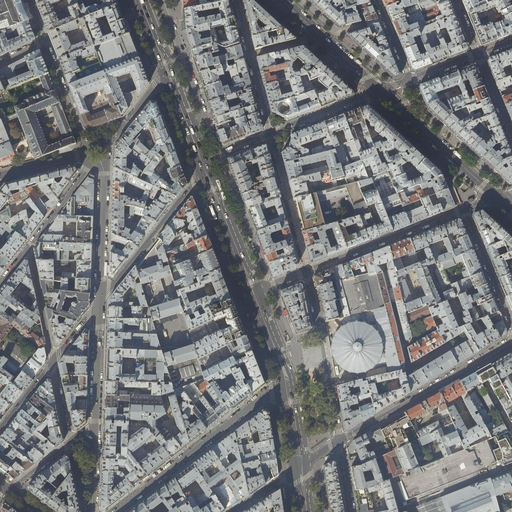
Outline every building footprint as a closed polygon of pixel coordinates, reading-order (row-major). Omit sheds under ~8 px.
[(0,0),(0,32),(1,32),(2,35),(4,34),(6,33),(12,31),(14,30),(13,27),(28,21),(23,8),(19,0),(0,0)] [(40,12),(42,19),(56,14),(52,5),(60,2),(60,1),(63,0),(64,0),(65,0),(67,0),(70,8),(77,5),(76,2),(75,0),(49,0),(37,5),(40,12)] [(116,0),(96,0),(97,1),(98,2),(101,1),(103,5),(99,7),(95,5),(85,9),(82,0),(81,0),(80,0),(76,2),(77,5),(81,15),(84,14),(85,16),(82,17),(83,19),(108,8),(111,7),(118,4),(116,0)] [(208,5),(206,0),(198,0),(196,1),(195,0),(182,0),(183,10),(208,5)] [(259,19),(263,24),(271,16),(261,7),(253,0),(244,0),(249,18),(251,27),(257,25),(256,22),(259,19)] [(308,0),(310,1),(323,13),(335,0),(308,0)] [(342,3),(340,0),(335,0),(323,13),(331,20),(339,27),(345,26),(340,11),(338,13),(336,10),(342,3)] [(369,0),(354,0),(347,3),(346,0),(340,0),(342,3),(343,6),(343,7),(344,10),(345,10),(350,8),(355,7),(370,1),(369,0)] [(420,12),(421,12),(416,0),(405,0),(399,3),(386,8),(390,17),(392,23),(420,12)] [(416,0),(421,12),(449,1),(448,0),(416,0)] [(476,0),(462,0),(463,3),(467,13),(485,6),(487,5),(485,1),(484,0),(476,0)] [(511,5),(511,4),(509,0),(498,0),(487,5),(485,6),(489,18),(494,15),(491,9),(495,7),(498,13),(502,12),(504,17),(511,13),(511,5)] [(233,17),(231,10),(230,6),(229,1),(208,5),(183,10),(184,21),(184,22),(184,31),(197,26),(209,24),(233,17)] [(372,5),(370,1),(355,7),(358,14),(360,13),(359,11),(360,11),(359,8),(360,8),(362,12),(361,13),(361,14),(361,15),(362,15),(363,15),(365,20),(364,20),(363,20),(361,16),(359,17),(361,21),(365,20),(366,22),(377,19),(375,15),(372,5)] [(449,1),(421,12),(420,12),(426,26),(436,23),(455,15),(453,10),(450,4),(449,1)] [(122,3),(118,4),(122,15),(126,14),(122,3)] [(124,20),(123,17),(122,15),(118,4),(111,7),(112,10),(109,11),(108,8),(83,19),(93,46),(94,47),(119,37),(118,35),(121,34),(122,36),(129,34),(124,20)] [(45,25),(48,32),(83,19),(82,17),(81,15),(77,5),(70,8),(68,9),(71,17),(59,22),(56,14),(42,19),(45,25)] [(489,18),(485,6),(467,13),(474,30),(481,46),(495,40),(497,39),(491,22),(482,26),(479,19),(487,16),(489,20),(490,20),(489,18)] [(344,10),(343,7),(341,8),(339,8),(340,11),(345,26),(361,21),(359,17),(358,14),(355,7),(350,8),(351,13),(347,14),(345,13),(345,10),(344,10)] [(420,12),(392,23),(393,24),(395,30),(397,34),(398,37),(417,30),(426,26),(420,12)] [(502,12),(498,13),(494,15),(489,18),(490,20),(491,22),(497,39),(510,34),(511,33),(511,13),(504,17),(502,12)] [(455,15),(436,23),(441,37),(461,29),(460,27),(457,20),(455,15)] [(271,16),(263,24),(257,25),(251,27),(254,36),(267,33),(268,32),(268,31),(269,31),(269,30),(270,29),(271,28),(272,31),(282,29),(283,27),(276,21),(271,16)] [(235,25),(233,17),(209,24),(210,30),(211,38),(216,36),(217,36),(215,27),(224,25),(226,34),(237,31),(235,25)] [(93,46),(83,19),(48,32),(53,46),(58,59),(82,50),(86,49),(93,46)] [(0,35),(0,49),(2,55),(17,47),(35,39),(31,29),(28,21),(13,27),(14,30),(12,31),(13,34),(18,33),(20,37),(16,39),(11,40),(11,41),(7,42),(4,34),(2,35),(0,35)] [(384,36),(381,29),(379,23),(368,26),(368,27),(364,29),(369,42),(384,36)] [(450,58),(441,37),(436,23),(426,26),(417,30),(423,42),(432,65),(434,64),(450,58)] [(210,30),(209,24),(197,26),(184,31),(188,41),(190,49),(191,50),(212,44),(211,38),(201,41),(198,33),(210,30)] [(283,27),(282,29),(285,42),(295,39),(295,38),(286,30),(283,27)] [(282,29),(272,31),(271,32),(273,39),(269,40),(267,33),(254,36),(252,37),(253,43),(255,50),(264,47),(285,42),(282,29)] [(363,49),(369,42),(364,29),(347,33),(346,34),(355,42),(363,49)] [(467,51),(467,49),(468,48),(464,38),(461,29),(441,37),(450,58),(458,54),(467,51)] [(417,30),(398,37),(398,38),(400,42),(402,46),(403,50),(423,42),(417,30)] [(238,35),(237,31),(226,34),(222,35),(223,40),(228,39),(228,41),(218,43),(216,36),(211,38),(212,44),(214,44),(217,45),(225,48),(240,43),(238,35)] [(96,53),(100,63),(103,70),(138,56),(137,53),(132,41),(129,34),(122,36),(119,37),(94,47),(96,53)] [(387,42),(384,36),(369,42),(363,49),(369,55),(375,60),(381,53),(390,50),(387,42)] [(415,71),(422,68),(432,65),(423,42),(403,50),(412,70),(415,71)] [(218,50),(217,45),(214,44),(212,44),(191,50),(193,58),(204,55),(202,50),(207,49),(209,54),(210,54),(224,50),(224,49),(218,50)] [(212,59),(210,54),(209,54),(204,55),(193,58),(194,60),(198,73),(228,64),(227,62),(234,60),(235,62),(244,59),(243,54),(241,45),(225,50),(227,55),(212,59)] [(320,61),(312,54),(303,45),(287,50),(290,62),(287,63),(291,79),(307,74),(307,73),(311,71),(320,61)] [(60,63),(65,76),(80,70),(76,61),(77,60),(76,58),(82,56),(83,59),(96,53),(94,47),(93,46),(86,49),(86,51),(83,52),(82,52),(82,50),(58,59),(59,61),(60,63)] [(24,58),(27,64),(30,73),(16,78),(1,84),(4,91),(8,90),(39,77),(48,74),(44,62),(39,50),(24,58)] [(290,62),(287,50),(257,58),(259,64),(260,71),(277,66),(275,62),(274,62),(274,59),(283,57),(285,64),(287,63),(290,62)] [(395,62),(390,50),(381,53),(375,60),(379,65),(393,78),(394,78),(395,78),(396,78),(397,77),(399,75),(400,75),(400,74),(395,62)] [(503,53),(496,55),(501,69),(502,69),(506,67),(511,65),(511,68),(511,54),(510,50),(503,53)] [(506,78),(502,69),(501,69),(496,55),(494,56),(489,58),(488,60),(487,62),(491,71),(496,82),(506,78)] [(134,102),(139,95),(149,83),(138,56),(103,70),(121,117),(122,117),(134,102)] [(23,65),(27,64),(24,58),(11,64),(0,69),(0,81),(1,84),(16,78),(13,70),(23,66),(23,65)] [(246,66),(244,59),(235,62),(228,64),(198,73),(202,85),(203,88),(220,82),(218,77),(224,75),(223,73),(229,71),(231,79),(248,74),(246,67),(246,66)] [(353,95),(353,93),(353,91),(335,75),(320,61),(311,71),(307,73),(307,74),(310,80),(318,77),(318,76),(319,77),(319,78),(320,78),(319,79),(319,81),(327,88),(327,89),(320,92),(316,88),(313,89),(314,91),(321,107),(343,98),(353,95)] [(84,125),(90,128),(108,122),(115,120),(121,117),(103,70),(100,63),(80,70),(65,76),(67,81),(77,105),(80,115),(84,125)] [(462,69),(457,71),(466,93),(468,93),(465,85),(467,84),(465,81),(469,80),(473,91),(484,86),(482,82),(481,79),(475,64),(462,69)] [(457,71),(443,76),(438,78),(443,90),(444,93),(446,97),(452,112),(455,111),(460,109),(459,107),(460,107),(460,106),(461,106),(462,109),(466,107),(471,105),(469,99),(468,97),(466,93),(457,71)] [(52,84),(48,74),(39,77),(45,92),(25,101),(24,101),(25,103),(24,103),(24,104),(15,107),(14,107),(15,108),(16,113),(57,96),(52,84)] [(250,82),(248,74),(231,79),(234,87),(232,88),(231,87),(229,88),(228,86),(222,88),(220,82),(203,88),(204,90),(208,103),(252,88),(250,82)] [(307,74),(291,79),(264,86),(267,97),(271,113),(274,113),(276,113),(276,111),(276,110),(276,108),(277,106),(277,105),(279,103),(281,102),(314,91),(313,89),(310,80),(307,74)] [(506,95),(502,96),(501,96),(505,105),(511,102),(511,75),(510,77),(506,78),(496,82),(500,92),(506,90),(505,87),(511,84),(511,94),(506,97),(506,95)] [(436,93),(443,90),(438,78),(429,81),(420,85),(419,87),(422,95),(426,105),(446,97),(444,93),(437,96),(436,93)] [(486,91),(484,86),(473,91),(475,96),(469,99),(471,105),(475,104),(479,102),(489,98),(486,91)] [(213,119),(256,105),(254,97),(252,88),(208,103),(211,111),(213,119)] [(11,98),(8,90),(4,91),(1,93),(0,93),(0,119),(6,117),(4,115),(4,114),(5,113),(3,112),(3,111),(2,109),(1,109),(0,109),(0,102),(2,103),(3,102),(5,102),(8,101),(7,101),(9,99),(11,98)] [(282,116),(283,117),(285,119),(287,120),(321,107),(314,91),(281,102),(279,103),(277,105),(277,106),(276,108),(276,110),(276,111),(276,113),(276,114),(277,114),(279,115),(279,114),(279,113),(278,112),(279,111),(280,110),(279,108),(283,104),(283,102),(285,103),(287,103),(288,104),(289,105),(290,106),(290,108),(290,110),(284,113),(283,114),(284,115),(283,115),(282,116)] [(66,119),(63,110),(57,96),(16,113),(19,119),(29,144),(29,145),(30,147),(31,150),(31,151),(32,153),(33,153),(35,160),(36,160),(35,159),(57,151),(58,154),(72,150),(76,144),(71,132),(66,119)] [(435,116),(443,123),(452,112),(446,97),(426,105),(428,109),(435,116)] [(479,102),(480,104),(475,106),(475,104),(471,105),(466,107),(473,122),(478,120),(495,113),(492,105),(489,98),(479,102)] [(142,111),(134,121),(144,130),(150,123),(162,117),(159,110),(158,107),(156,102),(150,101),(142,111)] [(258,110),(256,105),(213,119),(214,120),(216,125),(238,119),(244,117),(258,113),(258,110)] [(359,108),(364,121),(367,120),(366,121),(368,123),(368,126),(369,127),(370,126),(371,127),(372,127),(373,127),(374,126),(376,128),(375,130),(380,135),(389,124),(379,115),(368,105),(364,106),(359,108)] [(473,122),(466,107),(462,109),(461,109),(467,116),(468,117),(460,121),(454,115),(456,113),(455,111),(452,112),(443,123),(450,130),(457,136),(468,124),(473,122)] [(375,149),(373,144),(364,121),(359,108),(351,111),(343,114),(368,179),(372,178),(371,177),(388,171),(385,166),(381,154),(378,148),(375,149)] [(3,125),(19,119),(16,113),(6,117),(0,119),(0,159),(14,154),(11,146),(25,141),(21,132),(8,138),(3,125)] [(261,121),(258,113),(244,117),(245,120),(248,119),(249,119),(250,122),(246,123),(250,135),(255,133),(261,130),(262,129),(262,128),(261,121)] [(497,119),(495,113),(478,120),(480,122),(482,124),(487,128),(489,130),(500,126),(497,119)] [(323,122),(333,147),(335,150),(336,154),(337,157),(341,167),(348,184),(357,181),(368,179),(343,114),(333,118),(323,122)] [(133,164),(142,173),(170,138),(166,127),(162,117),(150,123),(144,130),(139,135),(136,139),(129,147),(139,156),(135,159),(134,161),(133,160),(131,162),(133,164)] [(245,120),(244,117),(238,119),(245,137),(246,136),(250,135),(246,123),(245,120)] [(227,140),(221,142),(223,146),(238,139),(245,137),(238,119),(216,125),(215,126),(216,128),(217,131),(223,130),(227,140)] [(475,126),(480,122),(478,120),(473,122),(468,124),(457,136),(464,142),(469,147),(487,128),(482,124),(479,127),(479,129),(481,131),(477,135),(472,130),(473,129),(474,129),(476,128),(476,127),(475,126)] [(127,131),(121,139),(129,147),(136,139),(135,137),(138,134),(139,135),(144,130),(134,121),(132,124),(127,131)] [(291,137),(290,141),(288,145),(287,147),(297,152),(298,153),(300,159),(332,151),(331,147),(333,147),(323,122),(308,128),(291,134),(291,137)] [(395,129),(389,124),(380,135),(379,136),(378,137),(380,139),(382,139),(384,137),(387,140),(386,141),(383,142),(380,141),(373,144),(375,149),(378,148),(390,143),(399,134),(395,129)] [(504,134),(500,126),(489,130),(492,137),(495,145),(506,140),(504,134)] [(484,136),(489,130),(487,128),(469,147),(476,153),(482,159),(495,145),(492,137),(486,144),(485,143),(482,140),(481,140),(482,139),(481,139),(480,139),(483,136),(484,136)] [(217,132),(221,142),(227,140),(223,130),(217,131),(217,132)] [(413,146),(399,134),(390,143),(378,148),(381,154),(387,151),(391,160),(392,160),(392,152),(401,148),(405,151),(409,151),(413,146)] [(176,154),(170,138),(142,173),(141,177),(144,179),(143,180),(140,179),(139,179),(153,186),(154,187),(164,173),(163,172),(159,177),(152,172),(156,166),(159,167),(161,164),(159,163),(165,155),(166,156),(166,157),(165,157),(165,158),(167,164),(166,166),(164,166),(165,168),(163,170),(165,172),(167,170),(169,169),(170,171),(180,166),(176,154)] [(114,148),(114,150),(120,151),(126,157),(130,154),(135,159),(139,156),(129,147),(121,139),(118,143),(114,148)] [(502,161),(511,157),(511,154),(509,148),(506,140),(495,145),(482,159),(489,165),(494,170),(502,161)] [(269,154),(269,153),(267,146),(265,144),(254,149),(249,150),(253,161),(269,154)] [(420,152),(413,146),(409,151),(401,160),(385,166),(388,171),(391,179),(404,174),(401,166),(407,162),(408,162),(409,162),(413,166),(411,167),(413,170),(416,168),(426,158),(420,152)] [(283,152),(281,153),(284,162),(284,163),(300,159),(298,153),(297,152),(287,147),(285,150),(284,150),(283,152)] [(114,160),(113,168),(139,179),(140,179),(141,177),(142,173),(133,164),(132,172),(131,171),(128,168),(128,170),(126,169),(126,157),(120,151),(114,150),(114,160)] [(245,164),(253,161),(249,150),(240,154),(227,159),(230,166),(242,161),(243,164),(245,164)] [(332,151),(300,159),(284,163),(287,172),(289,181),(319,173),(341,167),(337,157),(335,158),(335,157),(334,154),(336,154),(335,150),(332,151)] [(261,177),(251,180),(253,185),(261,182),(262,182),(275,178),(270,159),(269,154),(253,161),(245,164),(246,167),(258,162),(261,177)] [(511,184),(511,157),(502,161),(494,170),(502,177),(510,184),(511,184)] [(433,165),(426,158),(416,168),(422,174),(422,175),(422,176),(408,182),(405,174),(404,174),(391,179),(397,193),(403,191),(402,189),(408,186),(409,188),(430,180),(430,178),(430,177),(429,176),(430,174),(435,178),(442,175),(441,172),(433,165)] [(248,172),(246,167),(245,164),(243,164),(242,161),(230,166),(235,179),(241,195),(255,190),(254,188),(251,189),(251,187),(253,186),(253,185),(251,180),(249,176),(250,176),(248,171),(248,172)] [(64,168),(58,170),(60,178),(62,177),(63,179),(65,179),(69,183),(79,171),(79,170),(76,165),(64,168)] [(182,190),(183,190),(187,184),(184,175),(180,166),(170,171),(169,169),(167,170),(165,172),(164,173),(154,187),(160,189),(161,190),(176,197),(177,198),(181,191),(182,190)] [(348,184),(341,167),(319,173),(321,180),(320,180),(323,191),(348,184)] [(153,186),(139,179),(113,168),(113,185),(112,200),(123,202),(123,206),(124,206),(127,206),(132,206),(135,207),(144,209),(145,204),(146,201),(147,199),(148,197),(150,193),(153,186)] [(48,172),(38,175),(44,182),(46,186),(53,184),(56,182),(59,181),(60,178),(58,170),(48,172)] [(376,190),(380,200),(397,193),(391,179),(388,171),(371,177),(372,178),(373,182),(376,190)] [(321,180),(319,173),(289,181),(291,190),(293,196),(293,198),(296,198),(309,194),(305,181),(309,180),(309,181),(310,182),(311,182),(312,182),(313,181),(313,182),(320,180),(321,180)] [(4,184),(0,189),(0,192),(8,197),(12,196),(10,192),(19,189),(20,193),(24,191),(24,190),(29,188),(29,186),(39,182),(40,184),(44,182),(38,175),(21,179),(4,184)] [(442,175),(435,178),(430,180),(409,188),(403,191),(397,193),(401,204),(403,207),(420,200),(428,197),(427,194),(426,194),(424,195),(422,190),(427,188),(428,188),(432,187),(435,194),(448,189),(445,182),(442,175)] [(55,222),(48,231),(47,230),(43,236),(38,242),(56,243),(92,244),(92,231),(92,227),(93,204),(94,187),(94,180),(87,177),(77,192),(54,221),(55,222)] [(276,180),(275,178),(262,182),(263,185),(262,184),(261,184),(261,182),(253,185),(253,186),(254,188),(255,190),(241,195),(242,196),(244,202),(260,196),(261,196),(270,193),(278,190),(278,188),(276,180)] [(372,178),(368,179),(357,181),(360,188),(373,182),(372,178)] [(63,190),(69,183),(65,179),(63,179),(63,180),(60,184),(58,184),(56,182),(53,184),(52,184),(51,186),(50,190),(57,199),(63,190)] [(363,195),(360,188),(357,181),(348,184),(323,191),(309,194),(296,198),(301,219),(303,225),(305,231),(316,228),(325,225),(319,202),(348,194),(358,217),(359,216),(363,215),(370,214),(367,207),(363,195)] [(30,199),(45,218),(53,207),(59,200),(57,199),(50,190),(46,186),(44,182),(40,184),(29,188),(24,190),(24,191),(30,199)] [(172,202),(176,197),(161,190),(160,191),(161,192),(162,193),(161,196),(158,195),(157,197),(156,198),(154,197),(158,190),(159,191),(160,189),(154,187),(153,186),(150,193),(148,197),(157,201),(168,207),(172,202)] [(454,204),(448,189),(435,194),(439,204),(432,207),(428,197),(420,200),(428,217),(437,214),(443,212),(455,207),(455,206),(454,204)] [(260,196),(262,204),(280,198),(279,191),(278,190),(270,193),(270,194),(268,195),(269,198),(264,200),(263,197),(262,198),(261,196),(260,196)] [(376,190),(363,195),(367,207),(371,205),(373,204),(373,203),(373,202),(374,202),(376,202),(376,204),(375,204),(375,205),(376,207),(375,207),(381,220),(381,221),(382,222),(383,222),(384,223),(383,224),(382,224),(381,224),(380,224),(375,226),(379,237),(381,236),(393,231),(388,219),(385,211),(380,200),(376,190)] [(2,224),(19,234),(27,241),(28,240),(32,235),(26,210),(23,204),(30,199),(24,191),(20,193),(12,196),(8,197),(12,218),(10,219),(11,220),(10,222),(9,223),(8,223),(7,223),(6,223),(5,222),(2,224)] [(0,219),(2,224),(5,222),(6,223),(7,223),(8,223),(9,223),(10,222),(11,220),(10,219),(12,218),(8,197),(0,192),(0,219)] [(380,200),(385,211),(389,209),(395,207),(401,204),(397,193),(380,200)] [(262,204),(260,196),(244,202),(247,208),(247,209),(259,205),(262,204)] [(163,214),(168,207),(157,201),(148,197),(147,199),(153,202),(150,206),(145,204),(144,209),(143,214),(156,222),(162,215),(163,214)] [(181,208),(173,219),(185,221),(183,217),(185,215),(184,213),(185,212),(187,213),(187,212),(197,209),(193,198),(192,197),(191,197),(190,197),(183,206),(181,208)] [(279,218),(266,222),(268,227),(279,224),(286,221),(283,210),(281,200),(280,198),(262,204),(259,205),(261,210),(275,206),(279,218)] [(23,204),(26,210),(32,235),(43,220),(45,218),(30,199),(23,204)] [(112,210),(111,220),(132,220),(134,214),(135,207),(132,206),(127,206),(127,212),(130,212),(130,214),(124,214),(124,206),(123,206),(123,202),(112,200),(112,210)] [(428,217),(420,200),(403,207),(405,212),(410,225),(422,220),(428,217)] [(401,204),(395,207),(398,213),(399,213),(399,214),(405,212),(403,207),(401,204)] [(266,222),(261,210),(259,205),(247,209),(252,221),(256,232),(268,227),(266,222)] [(157,222),(156,222),(143,214),(144,209),(135,207),(134,214),(142,216),(143,216),(138,225),(131,223),(129,230),(130,230),(134,232),(144,237),(145,238),(151,230),(153,228),(157,222)] [(173,219),(168,225),(174,237),(177,235),(175,230),(179,228),(184,225),(185,225),(184,224),(187,223),(185,220),(187,219),(187,222),(190,222),(191,225),(189,226),(188,227),(188,228),(188,229),(190,229),(192,229),(193,232),(193,233),(191,234),(193,241),(207,235),(202,222),(197,209),(187,212),(187,213),(185,215),(183,217),(185,221),(173,219)] [(390,211),(389,209),(385,211),(388,219),(394,216),(393,213),(392,214),(391,212),(390,211)] [(489,216),(482,210),(477,211),(474,213),(473,215),(473,216),(476,225),(479,233),(488,229),(495,222),(489,216)] [(388,219),(393,231),(401,228),(410,225),(405,212),(399,214),(394,216),(388,219)] [(372,240),(379,237),(375,226),(370,214),(363,215),(359,216),(369,241),(372,240)] [(347,249),(358,245),(369,241),(359,216),(358,217),(337,222),(347,249)] [(459,218),(443,225),(450,242),(453,241),(452,238),(454,237),(454,236),(459,234),(459,235),(457,236),(456,237),(457,239),(467,235),(464,227),(460,219),(459,218)] [(111,226),(111,234),(122,236),(126,228),(129,230),(131,223),(132,220),(111,220),(111,226)] [(281,230),(285,241),(287,247),(293,245),(289,233),(286,221),(279,224),(281,230)] [(322,240),(320,240),(314,242),(315,246),(306,248),(310,263),(311,263),(335,254),(347,249),(337,222),(325,225),(316,228),(318,233),(319,239),(321,238),(322,240)] [(488,229),(479,233),(482,240),(486,248),(495,244),(494,241),(497,239),(500,242),(502,241),(509,234),(502,228),(495,222),(488,229)] [(0,252),(2,255),(11,262),(19,251),(27,241),(19,234),(2,224),(0,224),(0,252)] [(283,248),(287,247),(285,241),(275,244),(272,243),(272,242),(272,241),(270,237),(270,236),(271,233),(281,230),(279,224),(268,227),(256,232),(261,244),(265,255),(275,251),(283,248)] [(168,225),(162,233),(157,238),(158,238),(160,240),(165,254),(172,252),(171,250),(172,250),(173,250),(174,251),(175,251),(184,248),(184,247),(185,246),(193,241),(191,234),(190,234),(190,233),(188,232),(187,233),(186,230),(179,234),(177,235),(174,237),(168,225)] [(455,257),(450,242),(443,225),(434,228),(423,233),(429,246),(429,248),(435,263),(436,265),(442,262),(455,257)] [(141,242),(144,237),(134,232),(131,236),(128,234),(130,230),(129,230),(126,228),(122,236),(121,238),(132,243),(137,246),(141,242)] [(316,228),(305,231),(302,232),(304,240),(306,248),(315,246),(314,242),(312,233),(316,232),(316,233),(318,233),(316,228)] [(416,235),(410,238),(415,252),(429,246),(423,233),(416,235)] [(121,238),(122,236),(111,234),(111,244),(110,252),(127,259),(128,259),(138,247),(137,246),(132,243),(121,238)] [(511,237),(509,234),(502,241),(504,246),(507,253),(511,251),(511,237)] [(210,242),(207,235),(193,241),(185,246),(184,247),(184,248),(175,251),(174,251),(173,250),(172,250),(171,250),(172,252),(165,254),(167,261),(168,266),(169,267),(193,257),(192,255),(175,262),(173,254),(183,251),(196,244),(200,255),(213,250),(210,242)] [(473,250),(470,242),(467,235),(457,239),(453,241),(450,242),(455,257),(473,250)] [(404,269),(400,259),(393,262),(398,284),(399,286),(402,300),(406,314),(419,309),(428,305),(434,302),(415,253),(415,252),(410,238),(399,242),(392,245),(389,246),(392,260),(409,254),(409,255),(408,257),(412,266),(404,269)] [(152,249),(136,269),(138,276),(139,280),(148,307),(151,319),(152,321),(183,311),(179,299),(167,302),(160,278),(171,275),(171,273),(169,267),(168,266),(163,267),(162,263),(167,261),(165,254),(160,240),(152,249)] [(504,246),(502,241),(500,242),(495,244),(486,248),(487,251),(495,269),(498,278),(510,273),(505,261),(511,258),(511,251),(507,253),(499,257),(499,255),(497,249),(504,246)] [(38,242),(36,245),(34,248),(34,249),(36,260),(62,260),(62,250),(56,250),(56,243),(38,242)] [(72,261),(77,261),(91,261),(92,253),(92,244),(56,243),(56,250),(62,250),(62,260),(72,261)] [(294,250),(293,245),(287,247),(283,248),(284,254),(282,255),(281,254),(280,255),(277,256),(275,251),(265,255),(268,262),(268,263),(295,256),(294,250)] [(398,284),(393,262),(392,260),(389,246),(380,250),(371,253),(376,272),(384,305),(390,303),(393,302),(396,301),(402,300),(399,286),(397,287),(397,285),(396,285),(396,284),(398,284)] [(419,252),(415,253),(434,302),(428,305),(429,308),(435,306),(438,304),(441,303),(436,290),(426,267),(435,263),(429,248),(425,249),(424,251),(428,260),(424,261),(421,252),(419,252)] [(216,257),(213,250),(200,255),(193,257),(169,267),(171,273),(180,271),(182,279),(174,282),(177,292),(198,283),(197,278),(220,269),(216,257)] [(474,253),(473,250),(455,257),(442,262),(443,266),(462,258),(465,264),(460,267),(465,279),(482,272),(477,258),(474,253)] [(0,252),(0,267),(4,271),(7,267),(11,262),(2,255),(0,252)] [(121,267),(127,259),(110,252),(110,262),(110,263),(109,273),(111,274),(114,275),(119,269),(121,267)] [(354,260),(342,265),(344,272),(346,279),(353,277),(350,270),(356,268),(356,269),(359,268),(360,269),(363,268),(362,265),(367,263),(369,270),(368,271),(368,270),(366,269),(354,272),(353,274),(354,277),(376,272),(371,253),(354,260)] [(285,272),(296,268),(298,265),(298,264),(295,256),(268,263),(270,268),(274,277),(285,272)] [(31,278),(28,261),(24,260),(8,281),(0,291),(0,295),(17,309),(35,323),(37,325),(41,324),(39,312),(31,278)] [(38,270),(40,279),(61,282),(61,279),(91,279),(91,271),(91,261),(77,261),(76,277),(74,277),(74,274),(72,273),(54,273),(54,265),(70,265),(72,263),(72,261),(62,260),(36,260),(38,270)] [(443,266),(442,262),(436,265),(437,268),(434,273),(433,273),(439,289),(441,288),(446,301),(447,301),(455,297),(450,285),(443,266)] [(339,266),(332,269),(337,281),(340,280),(345,298),(349,314),(350,316),(333,320),(341,328),(336,333),(335,332),(335,333),(336,334),(333,340),(332,339),(331,341),(332,341),(332,345),(329,345),(330,347),(330,349),(331,349),(332,355),(331,355),(332,357),(331,357),(332,360),(333,360),(333,359),(334,359),(336,362),(335,363),(336,364),(337,363),(342,368),(341,369),(342,370),(343,369),(349,372),(348,372),(350,373),(350,372),(356,373),(356,374),(358,374),(358,373),(364,372),(365,372),(366,372),(365,371),(371,368),(372,369),(373,368),(372,367),(374,365),(374,366),(384,364),(383,359),(385,359),(389,373),(401,370),(384,305),(376,272),(354,277),(353,277),(346,279),(344,272),(342,265),(339,266)] [(117,288),(113,293),(108,300),(108,301),(108,307),(122,307),(131,307),(148,307),(139,280),(138,280),(137,283),(136,283),(135,281),(138,276),(136,269),(135,266),(122,282),(117,288)] [(185,317),(208,308),(232,299),(226,283),(220,269),(197,278),(198,283),(177,292),(178,297),(180,297),(181,298),(179,299),(183,311),(185,317)] [(319,286),(337,281),(332,269),(328,270),(314,275),(314,276),(314,277),(316,286),(319,286)] [(484,276),(482,272),(465,279),(450,285),(455,297),(458,296),(487,284),(484,276)] [(511,277),(510,273),(498,278),(502,288),(506,297),(511,293),(511,277)] [(49,320),(51,321),(53,314),(52,314),(60,291),(61,291),(61,282),(40,279),(43,292),(44,296),(50,297),(48,302),(46,307),(49,320)] [(90,287),(91,279),(61,279),(61,282),(61,291),(67,292),(68,283),(75,283),(75,290),(73,290),(71,291),(72,292),(90,294),(90,287)] [(322,303),(345,298),(340,280),(337,281),(319,286),(320,294),(321,299),(322,303)] [(305,294),(303,284),(301,284),(300,283),(290,286),(279,291),(283,300),(286,309),(306,301),(305,294)] [(489,287),(487,284),(458,296),(461,303),(460,304),(461,306),(462,306),(464,311),(462,311),(462,312),(465,317),(463,318),(466,325),(469,324),(471,323),(472,323),(470,318),(468,315),(466,310),(472,308),(470,303),(476,301),(478,305),(494,299),(493,297),(489,287)] [(88,307),(89,306),(90,305),(90,301),(90,294),(72,292),(67,292),(61,291),(60,291),(52,314),(53,314),(77,322),(86,311),(88,307)] [(0,314),(1,315),(12,324),(17,317),(14,315),(15,314),(14,313),(11,318),(4,312),(9,306),(16,312),(17,309),(0,295),(0,314)] [(349,314),(345,298),(322,303),(323,312),(325,321),(333,320),(350,316),(349,314)] [(238,313),(232,299),(208,308),(210,311),(213,310),(214,312),(211,314),(215,321),(226,317),(227,319),(226,320),(225,321),(227,325),(228,325),(229,325),(230,327),(220,331),(224,339),(227,337),(228,339),(225,341),(226,344),(246,336),(238,313)] [(495,303),(494,299),(478,305),(479,309),(477,309),(476,312),(474,307),(472,308),(466,310),(468,315),(471,313),(473,317),(470,318),(472,323),(475,321),(477,321),(481,319),(479,314),(486,312),(488,316),(499,311),(495,303)] [(412,338),(406,314),(402,300),(396,301),(405,340),(407,341),(411,339),(412,338)] [(306,301),(286,309),(289,316),(292,323),(304,318),(309,317),(309,313),(306,301)] [(458,328),(447,301),(446,301),(441,303),(438,304),(439,307),(436,308),(435,306),(429,308),(432,317),(439,314),(443,324),(436,327),(440,336),(458,328)] [(390,303),(384,305),(401,370),(404,369),(404,363),(390,303)] [(478,351),(463,326),(458,328),(440,336),(436,327),(432,317),(429,308),(428,305),(419,309),(428,331),(430,330),(432,333),(407,348),(411,363),(453,338),(455,342),(456,342),(456,341),(461,338),(465,342),(411,375),(406,378),(410,393),(414,390),(420,386),(441,374),(464,360),(474,354),(478,351)] [(108,314),(108,319),(127,319),(126,317),(122,317),(122,307),(108,307),(108,314)] [(151,319),(148,307),(131,307),(131,319),(146,319),(151,319)] [(243,376),(241,372),(238,367),(234,358),(226,344),(225,341),(224,339),(220,331),(219,329),(216,323),(215,321),(211,314),(210,311),(208,308),(185,317),(193,344),(204,379),(205,379),(229,411),(244,399),(251,394),(246,382),(243,376)] [(0,327),(0,356),(2,356),(19,369),(27,359),(29,357),(30,356),(9,339),(0,349),(0,343),(13,326),(28,338),(38,346),(42,349),(44,348),(45,346),(46,346),(44,338),(40,339),(31,331),(34,327),(33,326),(35,323),(17,309),(16,312),(14,313),(15,314),(14,315),(17,317),(12,324),(1,315),(0,314),(0,326),(0,327)] [(500,315),(499,311),(488,316),(487,316),(489,319),(494,316),(497,322),(496,323),(496,324),(502,320),(500,315)] [(56,343),(59,344),(68,333),(77,322),(53,314),(51,321),(51,323),(52,327),(56,343)] [(493,326),(489,319),(487,316),(481,319),(487,330),(485,331),(483,328),(482,329),(477,321),(475,321),(489,345),(493,342),(500,338),(493,326)] [(304,318),(292,323),(292,324),(295,332),(296,334),(312,328),(310,322),(309,317),(304,318)] [(107,341),(107,349),(156,351),(158,344),(159,344),(152,321),(151,319),(146,319),(147,335),(107,333),(107,341)] [(131,319),(127,319),(108,319),(108,321),(107,333),(147,335),(146,319),(131,319)] [(504,324),(502,320),(496,324),(493,326),(500,338),(501,338),(506,335),(507,331),(504,324)] [(489,345),(475,321),(472,323),(471,323),(478,335),(476,336),(469,324),(466,325),(463,326),(478,351),(485,348),(489,345)] [(68,350),(63,356),(88,357),(88,344),(89,330),(87,330),(85,329),(85,330),(73,345),(72,346),(77,346),(77,351),(68,350)] [(226,344),(234,358),(252,351),(247,338),(246,336),(226,344)] [(160,348),(161,349),(171,383),(173,390),(181,388),(193,383),(199,381),(203,379),(204,379),(193,344),(180,348),(177,347),(174,346),(170,346),(167,346),(164,347),(160,348)] [(46,357),(44,348),(42,349),(38,346),(30,356),(29,357),(31,359),(29,361),(27,359),(19,369),(22,371),(33,380),(33,377),(40,368),(44,363),(45,358),(46,357)] [(156,351),(107,349),(106,370),(105,382),(106,382),(161,383),(171,383),(161,349),(159,349),(159,351),(156,351)] [(259,367),(252,351),(234,358),(238,367),(242,365),(243,367),(245,367),(250,379),(246,382),(251,394),(256,390),(265,383),(262,376),(259,367)] [(511,356),(510,353),(500,359),(491,365),(499,380),(501,379),(503,382),(501,384),(503,387),(505,385),(506,388),(504,389),(511,403),(511,356)] [(32,382),(33,380),(22,371),(16,379),(4,370),(6,367),(15,374),(17,372),(19,369),(2,356),(0,356),(0,373),(23,392),(24,391),(32,382)] [(88,357),(63,356),(58,363),(59,369),(61,376),(71,376),(87,376),(88,367),(88,357)] [(478,370),(475,372),(481,383),(484,382),(487,380),(511,424),(511,403),(504,389),(503,387),(501,384),(499,380),(491,365),(490,364),(488,365),(478,370)] [(406,378),(404,369),(401,370),(389,373),(366,378),(370,393),(375,414),(392,403),(410,393),(406,378)] [(495,409),(481,383),(475,372),(468,376),(460,381),(491,438),(495,437),(508,431),(495,409)] [(0,419),(1,420),(6,414),(23,392),(0,373),(0,419)] [(70,411),(70,412),(78,410),(86,410),(87,400),(75,399),(75,396),(78,396),(79,397),(84,397),(85,396),(87,396),(87,391),(78,392),(78,384),(75,384),(75,382),(72,382),(71,376),(61,376),(63,385),(68,412),(70,411)] [(87,384),(87,376),(71,376),(72,382),(75,382),(75,384),(78,384),(78,392),(87,391),(87,384)] [(356,397),(370,393),(366,378),(348,383),(337,386),(337,391),(338,394),(340,403),(356,399),(356,397)] [(47,379),(42,387),(53,396),(54,396),(54,393),(51,380),(49,380),(47,379)] [(221,417),(229,411),(205,379),(204,379),(203,379),(204,381),(202,384),(199,381),(193,383),(204,397),(209,394),(212,398),(211,398),(211,399),(212,401),(213,401),(214,400),(216,404),(211,408),(219,419),(221,417)] [(488,439),(491,438),(460,381),(453,385),(440,392),(452,423),(464,449),(474,445),(472,442),(476,440),(478,443),(488,439)] [(106,387),(105,395),(129,396),(129,395),(134,395),(134,392),(129,392),(127,391),(117,391),(117,387),(147,388),(147,390),(149,391),(151,391),(151,395),(160,395),(161,383),(106,382),(106,387)] [(171,383),(161,383),(160,395),(151,395),(134,395),(129,395),(129,396),(129,409),(128,422),(128,428),(148,429),(171,457),(182,448),(183,447),(189,442),(178,405),(176,398),(173,390),(171,383)] [(194,413),(198,418),(206,429),(214,423),(219,419),(211,408),(204,397),(193,383),(181,388),(195,405),(193,411),(194,413)] [(38,389),(37,390),(49,400),(53,396),(42,387),(41,386),(38,389)] [(205,430),(206,429),(198,418),(191,424),(187,419),(194,413),(193,411),(195,405),(181,388),(173,390),(176,398),(180,395),(184,401),(178,405),(189,442),(205,430)] [(34,393),(34,394),(47,404),(53,409),(56,406),(54,396),(53,396),(49,400),(37,390),(34,393)] [(419,438),(452,423),(440,392),(422,402),(404,412),(406,415),(419,438)] [(375,414),(370,393),(356,397),(356,399),(358,405),(359,410),(362,421),(370,417),(375,414)] [(31,397),(28,402),(46,417),(53,409),(47,404),(34,394),(33,395),(31,397)] [(105,402),(105,408),(129,409),(129,396),(105,395),(105,402)] [(356,399),(340,403),(341,413),(344,429),(346,431),(361,422),(362,421),(359,410),(351,412),(349,411),(349,407),(350,405),(353,404),(353,406),(358,405),(356,399)] [(43,420),(46,417),(28,402),(25,404),(21,409),(40,425),(42,422),(43,420)] [(58,416),(56,406),(53,409),(46,417),(43,420),(45,422),(44,423),(42,422),(40,425),(35,430),(42,436),(44,435),(41,432),(48,424),(49,429),(60,426),(58,416)] [(128,422),(129,409),(105,408),(104,415),(104,421),(112,421),(112,418),(115,418),(115,421),(123,422),(123,418),(126,418),(126,422),(128,422)] [(14,419),(13,419),(19,424),(32,435),(35,430),(40,425),(21,409),(21,410),(14,419)] [(250,419),(247,422),(254,444),(264,442),(273,440),(271,426),(269,411),(264,409),(255,415),(250,419)] [(77,430),(86,423),(86,417),(86,410),(78,410),(70,412),(74,428),(77,430)] [(383,429),(381,430),(385,441),(387,444),(390,452),(409,443),(417,439),(419,438),(406,415),(397,421),(390,425),(383,429)] [(13,420),(7,427),(18,435),(19,437),(20,438),(23,440),(26,442),(32,435),(19,424),(13,419),(13,420)] [(112,421),(104,421),(104,427),(104,434),(128,435),(128,428),(128,422),(126,422),(126,424),(124,424),(124,422),(123,422),(115,421),(115,424),(112,424),(112,421)] [(258,460),(254,444),(247,422),(240,427),(234,432),(242,464),(258,460)] [(464,449),(452,423),(419,438),(417,439),(421,447),(436,439),(444,457),(464,449)] [(62,433),(60,426),(49,429),(50,436),(46,439),(55,448),(56,447),(55,447),(59,444),(63,441),(62,433)] [(4,432),(0,436),(9,444),(10,446),(13,447),(15,449),(19,445),(23,440),(20,438),(15,445),(12,443),(11,443),(11,442),(13,440),(15,440),(16,439),(18,439),(19,437),(18,435),(7,427),(4,432)] [(127,450),(148,475),(151,473),(162,464),(171,457),(148,429),(128,428),(128,435),(127,447),(127,450)] [(354,440),(348,449),(348,452),(348,453),(356,449),(358,455),(353,457),(353,460),(350,461),(351,467),(361,465),(375,458),(381,456),(390,452),(387,444),(368,453),(364,445),(371,443),(374,438),(376,442),(380,441),(381,443),(385,441),(381,430),(380,428),(372,433),(372,431),(371,430),(354,440)] [(31,446),(33,448),(44,456),(48,453),(55,448),(46,439),(42,436),(35,430),(32,435),(26,442),(29,445),(30,445),(29,446),(31,447),(31,446)] [(511,462),(511,439),(508,431),(495,437),(499,448),(492,450),(496,462),(498,462),(502,465),(503,466),(511,462)] [(243,471),(242,464),(234,432),(222,441),(211,449),(218,460),(245,497),(249,494),(244,472),(243,471)] [(127,447),(128,435),(104,434),(103,440),(103,446),(115,447),(121,447),(127,447)] [(0,449),(7,455),(13,447),(10,446),(8,449),(6,448),(9,444),(0,436),(0,449)] [(478,472),(488,468),(491,464),(496,461),(496,462),(492,450),(488,439),(478,443),(474,445),(464,449),(444,457),(419,467),(389,479),(383,481),(367,488),(355,490),(358,505),(358,511),(388,511),(397,509),(396,504),(406,500),(424,493),(438,487),(478,472)] [(421,447),(417,439),(409,443),(417,463),(426,460),(421,447)] [(25,450),(29,445),(26,442),(23,440),(19,445),(25,450)] [(264,442),(254,444),(258,460),(260,467),(261,467),(265,483),(271,480),(271,479),(270,480),(266,470),(265,470),(264,468),(270,467),(273,476),(274,478),(278,475),(276,460),(274,447),(273,440),(264,442)] [(417,463),(409,443),(390,452),(381,456),(388,477),(389,479),(419,467),(417,463)] [(34,464),(39,460),(29,452),(25,450),(19,445),(15,449),(34,464)] [(103,448),(103,459),(115,459),(118,460),(127,460),(127,450),(127,447),(121,447),(121,456),(120,456),(119,455),(118,454),(116,455),(115,455),(115,447),(103,446),(103,448)] [(28,469),(34,464),(15,449),(13,447),(7,455),(10,458),(13,460),(16,456),(18,458),(18,459),(21,461),(22,460),(23,461),(19,465),(22,467),(26,470),(28,469)] [(40,460),(44,456),(33,448),(32,449),(31,449),(30,450),(30,451),(29,452),(39,460),(40,460)] [(0,459),(5,463),(10,458),(7,455),(0,449),(0,459)] [(215,462),(218,460),(211,449),(200,457),(193,463),(199,473),(204,470),(215,462)] [(141,480),(148,475),(127,450),(127,460),(124,467),(122,470),(121,472),(122,472),(133,487),(141,480)] [(51,466),(42,474),(48,481),(49,482),(57,489),(63,483),(59,481),(56,478),(56,476),(61,473),(66,479),(72,471),(71,469),(69,457),(65,455),(51,466)] [(6,473),(14,479),(21,474),(26,470),(22,467),(19,465),(16,462),(13,460),(10,458),(5,463),(10,467),(6,472),(6,473)] [(382,479),(375,458),(361,465),(351,467),(353,478),(354,485),(354,487),(355,490),(367,488),(383,481),(382,479)] [(0,467),(6,472),(10,467),(5,463),(0,459),(0,467)] [(103,465),(102,471),(121,472),(122,470),(115,470),(115,467),(124,467),(127,460),(118,460),(118,462),(115,462),(115,459),(103,459),(103,465)] [(204,470),(199,473),(214,495),(225,510),(235,503),(245,497),(218,460),(215,462),(221,471),(210,479),(204,470)] [(260,467),(258,460),(242,464),(243,471),(260,467)] [(325,476),(326,484),(339,482),(337,473),(335,462),(332,460),(324,466),(325,476)] [(214,495),(199,473),(193,463),(183,470),(174,478),(188,501),(192,509),(197,506),(199,504),(203,502),(211,497),(214,495)] [(258,488),(265,483),(261,467),(257,468),(256,470),(258,474),(260,475),(260,476),(248,479),(248,478),(250,477),(248,472),(247,471),(244,472),(249,494),(258,488)] [(56,511),(80,511),(79,503),(78,500),(75,484),(74,480),(72,471),(66,479),(63,483),(57,489),(46,504),(56,511)] [(102,478),(102,485),(113,485),(114,486),(115,483),(113,482),(113,477),(116,477),(115,480),(117,480),(121,472),(102,471),(102,478)] [(103,507),(106,508),(118,498),(133,487),(122,472),(121,472),(117,480),(115,483),(114,486),(113,485),(102,485),(102,487),(101,505),(101,506),(103,507)] [(511,483),(509,475),(509,472),(499,475),(490,479),(495,496),(498,495),(502,494),(502,495),(504,500),(508,499),(511,497),(511,496),(511,491),(511,492),(509,485),(511,483)] [(29,490),(46,504),(57,489),(49,482),(44,489),(44,488),(43,488),(42,487),(48,481),(42,474),(36,478),(29,484),(29,487),(29,490)] [(165,484),(164,485),(170,495),(170,496),(173,495),(174,497),(178,495),(176,493),(178,492),(180,495),(181,496),(182,496),(183,497),(174,502),(174,503),(176,506),(178,509),(188,501),(174,478),(165,484)] [(499,511),(495,496),(490,479),(489,478),(425,503),(416,507),(418,511),(499,511)] [(339,482),(326,484),(328,495),(330,509),(343,507),(341,495),(339,482)] [(170,495),(164,485),(149,497),(147,499),(133,509),(134,511),(177,511),(179,511),(178,509),(176,506),(173,509),(171,506),(174,503),(174,502),(172,499),(169,501),(168,501),(166,501),(165,499),(170,495)] [(285,499),(285,497),(284,490),(283,489),(280,490),(280,488),(254,505),(245,511),(244,511),(283,511),(282,499),(285,499)] [(221,511),(225,510),(214,495),(211,497),(214,501),(206,506),(209,511),(221,511)] [(178,509),(179,511),(193,511),(192,509),(188,501),(178,509)] [(0,511),(9,511),(12,508),(5,502),(4,502),(0,511)]
